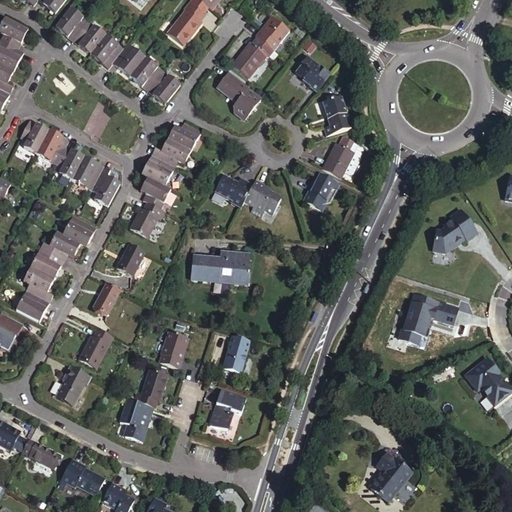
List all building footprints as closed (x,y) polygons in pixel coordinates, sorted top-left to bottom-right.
[(22,0),(33,8),(38,3),(39,0),(22,0)] [(39,0),(38,3),(55,17),(68,0),(39,0)] [(151,0),(141,0),(137,6),(143,11),(151,0)] [(195,0),(209,11),(218,0),(195,0)] [(222,1),(221,0),(218,0),(209,11),(212,13),(222,1)] [(186,13),(168,36),(183,48),(202,25),(200,24),(205,18),(189,5),(184,11),(186,13)] [(73,43),(90,22),(73,8),(56,29),(73,43)] [(0,41),(17,51),(28,32),(4,18),(0,24),(0,33),(4,35),(0,41)] [(257,39),(272,52),(281,42),(282,43),(290,34),(270,18),(254,37),(257,39)] [(107,35),(90,22),(73,43),(90,57),(107,35)] [(125,50),(107,35),(90,57),(108,71),(112,67),(125,50)] [(272,52),(257,39),(252,45),(250,44),(231,67),(249,81),(267,58),(269,60),(274,53),(272,52)] [(24,54),(17,51),(0,41),(0,65),(14,73),(24,54)] [(112,67),(130,80),(146,59),(129,45),(125,50),(112,67)] [(146,59),(130,80),(147,94),(163,73),(146,59)] [(301,87),(309,94),(312,91),(318,96),(333,78),(309,59),(294,77),(303,85),(301,87)] [(0,91),(9,97),(13,91),(6,88),(14,73),(0,65),(0,91)] [(181,87),(163,73),(147,94),(165,108),(181,87)] [(250,92),(230,75),(217,91),(237,106),(238,107),(250,92)] [(0,91),(0,113),(9,97),(0,91)] [(309,94),(316,99),(318,96),(312,91),(309,94)] [(244,124),(262,101),(250,92),(238,107),(237,106),(234,110),(235,117),(244,124)] [(334,128),(330,129),(333,138),(357,131),(348,99),(328,105),(334,128)] [(28,144),(24,151),(38,158),(51,133),(31,123),(21,141),(28,144)] [(175,130),(168,143),(191,156),(201,135),(184,126),(180,132),(175,130)] [(38,158),(56,167),(66,149),(69,143),(51,133),(38,158)] [(342,140),(338,148),(351,155),(355,147),(342,140)] [(155,153),(151,160),(175,172),(178,165),(184,168),(191,156),(168,143),(161,156),(155,153)] [(321,172),(339,182),(343,175),(353,156),(351,155),(338,148),(335,146),(321,172)] [(363,151),(355,147),(351,155),(353,156),(343,175),(350,179),(352,177),(360,162),(360,160),(363,155),(363,151)] [(66,149),(56,167),(61,170),(58,176),(72,183),(85,159),(66,149)] [(85,159),(72,183),(91,194),(104,170),(85,159)] [(151,160),(142,178),(148,181),(165,190),(175,172),(151,160)] [(110,173),(104,170),(91,194),(97,197),(94,202),(107,209),(120,186),(107,179),(110,173)] [(511,172),(509,172),(503,203),(511,204),(511,172)] [(229,207),(240,213),(244,205),(253,188),(239,180),(236,186),(222,178),(213,195),(230,205),(229,207)] [(340,190),(320,179),(311,195),(309,194),(302,206),(324,218),(330,208),(340,190)] [(143,204),(146,205),(161,213),(172,194),(165,190),(148,181),(140,195),(146,198),(143,204)] [(0,182),(0,199),(4,202),(11,189),(0,182)] [(255,185),(253,188),(244,205),(253,209),(250,215),(262,220),(264,215),(272,219),(280,205),(279,201),(269,195),(263,193),(265,190),(255,185)] [(344,192),(340,190),(330,208),(334,210),(344,192)] [(161,213),(146,205),(142,211),(140,210),(128,231),(146,240),(157,219),(160,220),(164,214),(161,213)] [(62,237),(80,247),(85,250),(95,232),(72,219),(62,237)] [(440,242),(436,262),(448,263),(456,257),(454,254),(463,248),(465,250),(469,247),(470,249),(480,242),(464,221),(454,228),(456,231),(448,237),(449,240),(445,243),(440,242)] [(41,251),(64,264),(67,258),(73,261),(80,247),(62,237),(57,234),(49,248),(44,245),(41,251)] [(144,256),(127,247),(114,272),(131,281),(144,256)] [(463,248),(454,254),(456,257),(465,250),(463,248)] [(54,283),(64,264),(41,251),(30,271),(54,283)] [(193,261),(192,283),(218,285),(219,274),(233,275),(232,289),(247,290),(249,261),(228,260),(228,256),(220,256),(219,263),(193,261)] [(52,300),(47,297),(54,283),(30,271),(23,283),(29,287),(26,292),(49,305),(52,300)] [(120,293),(105,286),(92,310),(107,318),(120,293)] [(49,305),(26,292),(15,311),(39,324),(49,305)] [(413,294),(398,340),(418,347),(422,337),(428,340),(433,321),(453,327),(460,307),(413,294)] [(0,351),(15,360),(22,347),(14,343),(16,339),(18,340),(24,328),(2,316),(0,319),(0,351)] [(98,371),(114,341),(98,332),(94,339),(93,338),(80,362),(98,371)] [(163,359),(160,367),(179,373),(181,366),(180,365),(185,351),(187,352),(189,344),(169,337),(161,359),(163,359)] [(250,344),(231,339),(223,372),(241,377),(250,344)] [(477,395),(480,392),(493,410),(511,396),(511,395),(506,387),(504,388),(497,379),(499,378),(487,362),(465,378),(477,395)] [(90,380),(68,368),(62,380),(64,381),(54,399),(71,408),(84,385),(86,386),(90,380)] [(138,399),(136,406),(155,412),(155,413),(158,405),(160,406),(166,389),(164,389),(167,380),(151,375),(142,401),(138,399)] [(215,415),(209,430),(228,437),(234,422),(231,421),(233,417),(235,418),(242,420),(248,405),(223,395),(217,410),(221,412),(219,416),(215,415)] [(148,426),(150,427),(155,412),(136,406),(129,404),(120,426),(126,428),(129,429),(125,441),(143,447),(149,431),(146,430),(148,426)] [(5,427),(0,424),(0,449),(8,454),(17,438),(3,430),(5,427)] [(3,430),(17,438),(19,434),(5,427),(3,430)] [(28,442),(21,456),(27,459),(34,445),(28,442)] [(34,445),(27,459),(51,472),(58,459),(34,445)] [(412,475),(387,455),(380,464),(387,469),(384,473),(371,490),(389,504),(412,475)] [(78,470),(80,467),(71,462),(57,489),(62,491),(64,488),(74,493),(75,491),(94,501),(103,483),(85,473),(78,470)] [(387,469),(380,464),(377,468),(384,473),(387,469)] [(123,490),(111,484),(100,504),(115,511),(128,511),(135,501),(125,496),(121,494),(123,490)] [(154,500),(147,511),(166,511),(165,511),(167,507),(154,500)] [(38,502),(35,508),(41,511),(44,506),(38,502)]
